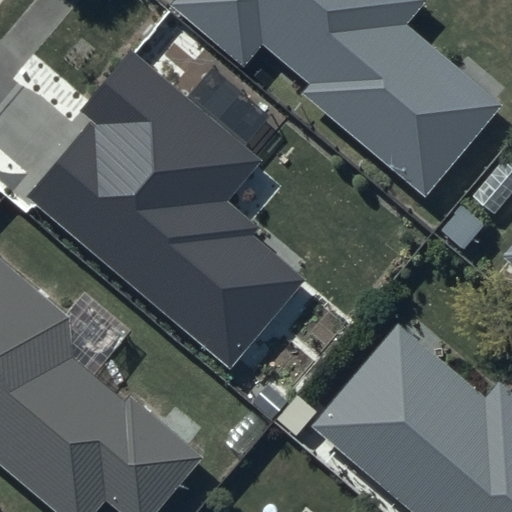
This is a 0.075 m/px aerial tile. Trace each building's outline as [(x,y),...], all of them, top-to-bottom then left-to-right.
[(177,0),(173,5),(244,64),(262,43),(309,82),(300,93),(425,197),(500,106),(404,26),(425,0),(177,0)] [(263,160),(131,49),(78,111),(89,119),(23,197),(229,369),(305,280),(251,234),(257,226),(227,202),(263,160)] [(511,243),(502,256),(511,264),(511,243)] [(0,455),(65,511),(87,511),(108,492),(131,511),(150,511),(203,452),(132,391),(127,398),(74,352),(68,314),(0,255),(0,455)] [(484,397),(397,324),(313,425),(417,511),(511,511),(511,391),(498,380),(484,397)]
